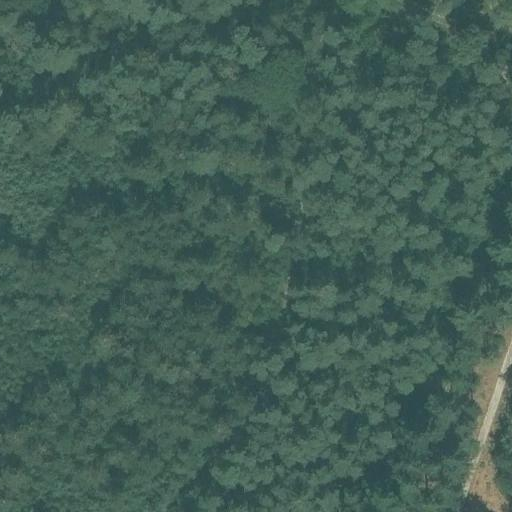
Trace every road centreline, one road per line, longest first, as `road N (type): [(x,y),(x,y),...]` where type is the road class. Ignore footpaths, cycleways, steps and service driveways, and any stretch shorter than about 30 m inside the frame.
road 1 (track): [(327,0),(325,58),(303,124),(302,225),(267,389),(161,511)]
road 2 (track): [(457,511),(511,352)]
road 3 (track): [(385,0),(511,42)]
